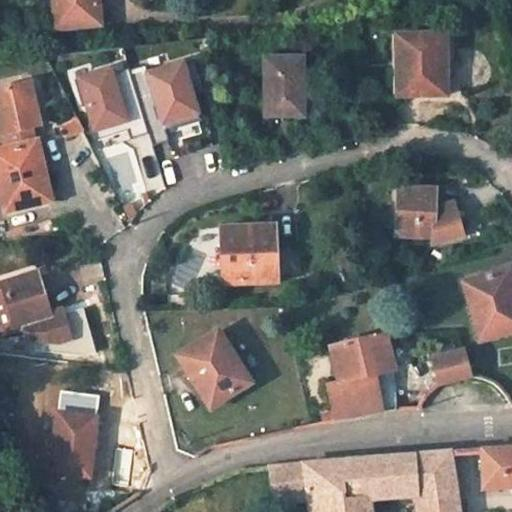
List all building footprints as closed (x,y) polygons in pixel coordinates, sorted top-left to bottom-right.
[(54,0),(57,30),(103,26),(100,0),(54,0)] [(448,34),(398,35),(398,96),(449,96),(448,34)] [(204,42),(193,44),(195,55),(206,54),(204,42)] [(305,58),(266,58),(266,115),(305,116),(305,58)] [(193,60),(148,74),(145,66),(130,71),(149,134),(154,147),(170,142),(166,131),(201,120),(190,88),(201,85),(193,60)] [(129,69),(112,74),(110,69),(74,81),(82,107),(88,105),(98,136),(127,127),(131,140),(149,134),(130,71),(129,69)] [(0,188),(5,212),(48,202),(41,172),(45,172),(38,142),(31,143),(29,133),(32,128),(41,126),(31,83),(0,90),(0,120),(3,134),(8,133),(12,147),(0,149),(0,188)] [(437,191),(401,189),(398,235),(435,238),(436,211),(437,191)] [(436,211),(435,238),(435,245),(464,236),(455,205),(436,211)] [(277,227),(223,229),(224,285),(280,283),(277,227)] [(511,272),(511,269),(465,282),(481,342),(511,333),(511,272)] [(4,285),(18,330),(22,329),(26,341),(58,344),(71,340),(64,315),(53,319),(39,273),(4,285)] [(4,285),(0,285),(0,307),(8,333),(18,330),(4,285)] [(219,332),(179,357),(212,410),(252,384),(219,332)] [(398,410),(395,370),(387,335),(332,348),(340,384),(328,387),(337,423),(398,410)] [(433,359),(440,387),(472,377),(464,350),(433,359)] [(60,415),(52,472),(91,478),(99,420),(60,415)] [(511,446),(485,447),(483,485),(511,484),(511,446)] [(307,499),(308,511),(459,511),(451,449),(271,465),(276,504),(307,499)]
